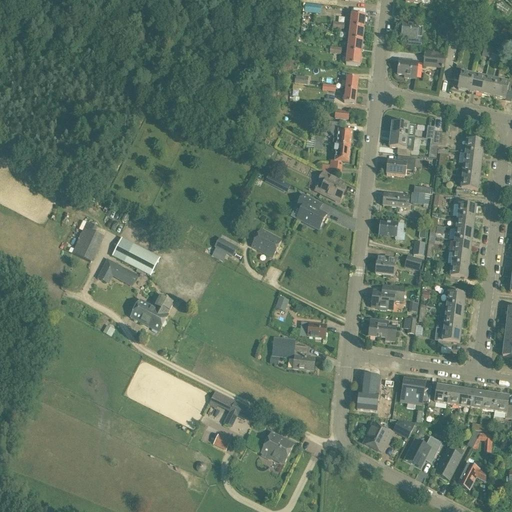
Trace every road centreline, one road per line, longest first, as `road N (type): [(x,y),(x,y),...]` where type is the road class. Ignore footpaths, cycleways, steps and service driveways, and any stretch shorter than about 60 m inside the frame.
road 1 (residential): [(347,355),(376,92)]
road 2 (residential): [(476,375),(507,120)]
road 3 (residential): [(457,511),(344,446),(347,355)]
road 4 (residential): [(507,120),(376,92)]
road 5 (residential): [(476,375),(347,355)]
